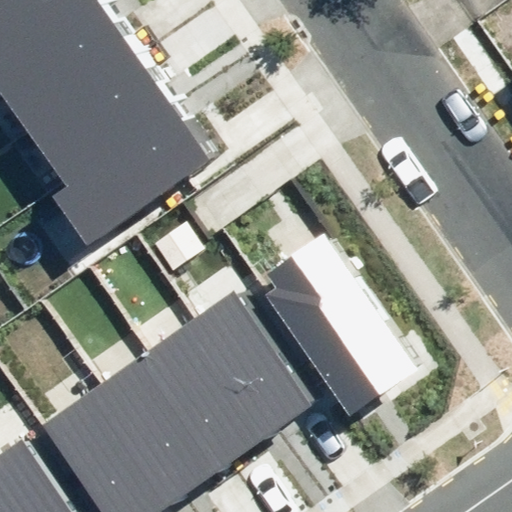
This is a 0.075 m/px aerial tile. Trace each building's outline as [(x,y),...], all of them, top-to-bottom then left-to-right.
[(0,0),(0,66),(1,68),(20,55),(103,0),(0,0)] [(103,0),(20,55),(56,110),(155,45),(125,0),(103,0)] [(56,110),(92,164),(191,99),(155,45),(56,110)] [(71,178),(107,233),(227,154),(191,99),(92,164),(71,178)] [(341,228),(282,272),(376,397),(435,353),(341,228)] [(253,270),(202,306),(290,430),(341,394),(253,270)] [(202,306),(151,342),(238,466),(290,430),(202,306)] [(151,342),(99,378),(187,502),(238,466),(151,342)] [(99,378),(48,414),(117,511),(172,511),(187,502),(99,378)] [(117,511),(48,414),(0,447),(0,454),(40,511),(117,511)] [(40,511),(0,454),(0,511),(40,511)] [(385,511),(371,492),(342,511),(385,511)]
